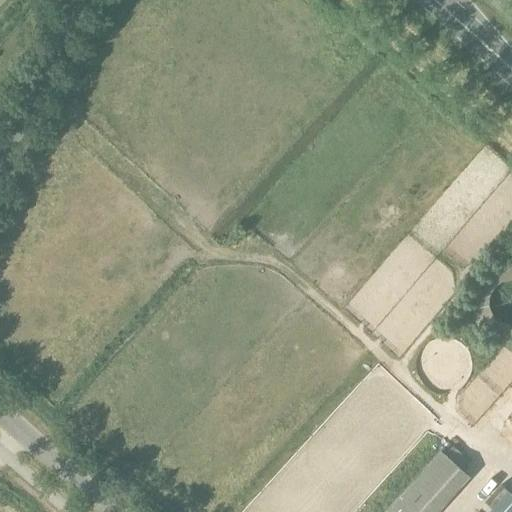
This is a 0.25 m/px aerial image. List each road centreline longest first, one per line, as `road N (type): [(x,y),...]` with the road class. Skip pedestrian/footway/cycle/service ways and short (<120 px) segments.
road 1 (unclassified): [(0,159),(80,0)]
road 2 (unclassified): [(110,511),(0,413)]
